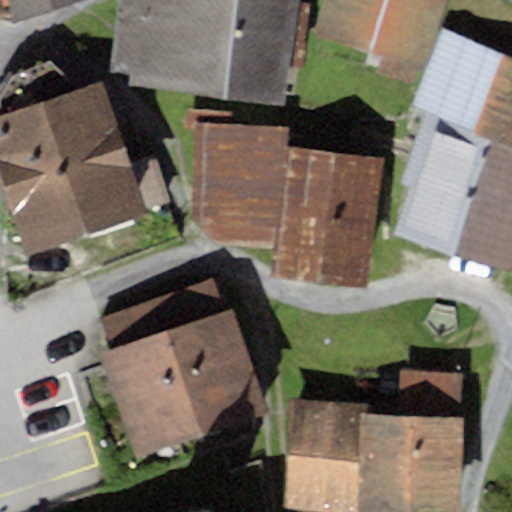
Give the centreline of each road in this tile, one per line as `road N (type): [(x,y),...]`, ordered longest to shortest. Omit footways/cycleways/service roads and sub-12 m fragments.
road 1 (residential): [(511,314),(452,287),(313,296),(189,263)]
road 2 (residential): [(0,347),(35,319),(146,270),(189,263)]
